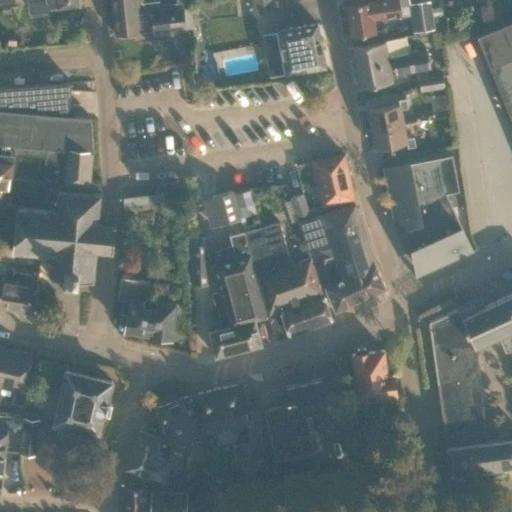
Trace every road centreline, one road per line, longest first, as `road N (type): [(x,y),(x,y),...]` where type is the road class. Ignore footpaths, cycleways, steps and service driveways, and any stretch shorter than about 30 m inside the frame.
road 1 (residential): [(401,305),(366,196),(323,0)]
road 2 (residential): [(93,348),(110,177),(101,54)]
road 3 (unclassified): [(144,362),(217,370),(401,305)]
road 4 (residential): [(401,305),(424,478),(439,487),(511,485)]
road 5 (residential): [(106,501),(144,362)]
road 6 (unclassified): [(401,305),(511,255)]
